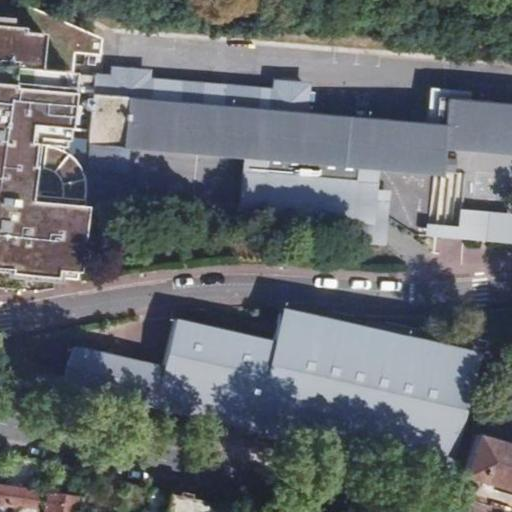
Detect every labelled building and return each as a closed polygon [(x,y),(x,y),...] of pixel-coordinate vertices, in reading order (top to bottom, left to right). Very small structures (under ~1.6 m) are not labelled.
[(511,105),(440,98),(436,125),(141,96),(141,85),(101,81),(100,91),(82,90),(78,137),(432,170),(433,162),(434,145),(511,152),(511,105)] [(112,140),(78,137),(73,194),(107,198),(112,140)] [(456,164),(433,162),(432,170),(426,238),(436,238),(449,239),(456,164)] [(446,476),(473,357),(275,310),(270,339),(170,318),(160,367),(71,345),(62,386),(446,476)] [(511,446),(471,434),(458,476),(511,491),(511,446)] [(28,492),(35,463),(14,458),(6,487),(0,485),(0,501),(4,502),(15,505),(13,511),(32,511),(33,509),(29,508),(33,493),(28,492)] [(74,511),(77,500),(44,493),(38,511),(74,511)] [(211,511),(214,503),(169,493),(163,511),(211,511)]
